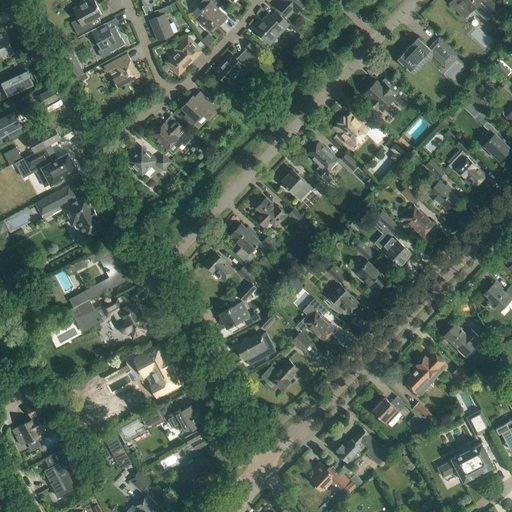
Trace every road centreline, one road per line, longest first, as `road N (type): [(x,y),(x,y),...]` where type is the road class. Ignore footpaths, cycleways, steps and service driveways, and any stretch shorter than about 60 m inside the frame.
road 1 (residential): [(263,463),(511,206)]
road 2 (residential): [(159,271),(378,39)]
road 3 (residential): [(263,463),(159,271)]
road 4 (residential): [(159,271),(64,98)]
road 5 (residential): [(170,96),(260,0)]
